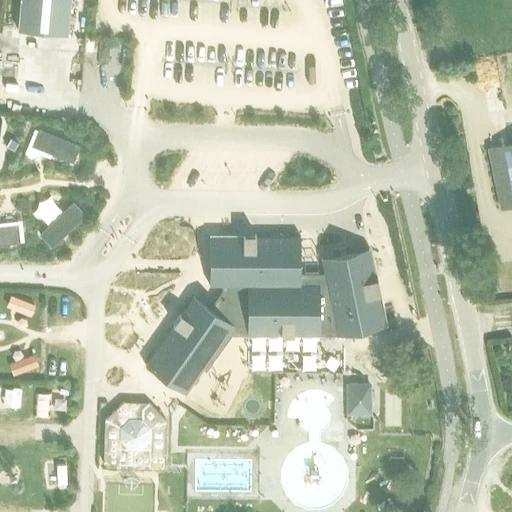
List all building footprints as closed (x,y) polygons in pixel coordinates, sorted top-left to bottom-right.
[(20,0),(18,30),(66,34),(69,0),(20,0)] [(79,143),(38,127),(32,143),(73,160),(79,143)] [(500,210),(511,207),(511,143),(487,149),(500,210)] [(86,212),(73,199),(39,232),(52,245),(86,212)] [(0,242),(20,240),(18,221),(0,223),(0,242)] [(153,351),(144,364),(145,365),(146,364),(149,360),(187,387),(184,391),(184,392),(185,393),(202,369),(202,368),(205,370),(206,369),(203,367),(220,342),(233,325),(233,324),(248,324),(248,333),(317,333),(317,325),(334,325),(335,328),(383,318),(379,301),(380,301),(375,279),(377,278),(376,277),(375,277),(374,274),(369,248),(367,248),(368,249),(322,259),(322,258),(320,258),(323,272),(298,272),(298,240),(298,237),(299,237),(299,235),(292,235),(290,235),(270,235),(257,235),(255,235),(255,234),(253,234),(253,235),(248,235),(248,236),(215,236),(215,283),(208,283),(208,285),(221,285),(221,290),(208,308),(193,297),(194,296),(192,295),(166,332),(153,351)] [(35,303),(11,293),(6,305),(31,315),(35,303)] [(33,352),(9,361),(14,373),(38,365),(33,352)] [(371,413),(371,381),(346,381),(346,413),(371,413)] [(164,465),(165,421),(148,402),(122,401),(103,419),(102,463),(164,465)]
